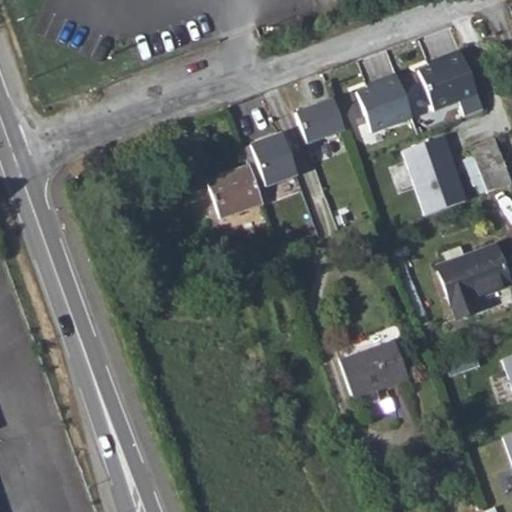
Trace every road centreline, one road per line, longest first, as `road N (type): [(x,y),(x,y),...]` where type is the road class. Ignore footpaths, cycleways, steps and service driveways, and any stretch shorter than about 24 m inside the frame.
road 1 (residential): [(461,2),(16,167)]
road 2 (secondary): [(16,167),(141,511)]
road 3 (residential): [(511,138),(461,2)]
